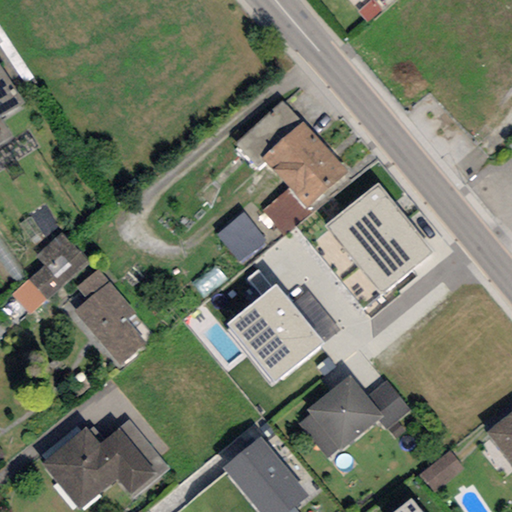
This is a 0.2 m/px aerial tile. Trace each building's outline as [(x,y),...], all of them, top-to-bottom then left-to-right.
[(0,118),(0,117),(24,102),(0,65),(0,143),(12,136),(0,118)] [(258,168),(265,161),(262,158),(301,121),(282,101),(236,144),(258,168)] [(347,173),(301,121),(262,158),(265,161),(289,188),(306,208),(347,173)] [(378,184),(325,226),(381,296),(434,253),(378,184)] [(311,215),(306,208),(289,188),(261,211),(283,238),(311,215)] [(265,242),(243,214),(215,236),(237,264),(265,242)] [(90,263),(62,232),(36,255),(45,265),(28,280),(46,298),(48,301),(90,263)] [(134,314),(99,270),(77,288),(86,300),(73,310),(119,367),(144,346),(138,339),(141,336),(127,320),(134,314)] [(29,314),(46,298),(28,280),(12,296),(29,314)] [(323,343),(276,284),(226,324),(274,382),(323,343)] [(367,398),(348,376),(307,411),(311,415),(299,425),(327,458),(337,449),(340,452),(378,420),(382,416),(367,398)] [(387,382),(367,398),(382,416),(378,420),(387,430),(411,410),(387,382)] [(511,412),(487,434),(511,464),(511,412)] [(99,443),(86,428),(41,464),(80,511),(116,480),(132,499),(169,469),(128,419),(99,443)] [(260,437),(221,468),(257,511),(297,511),(294,508),(309,496),(260,437)] [(463,469),(448,452),(419,476),(434,494),(463,469)] [(421,511),(411,498),(394,511),(421,511)]
